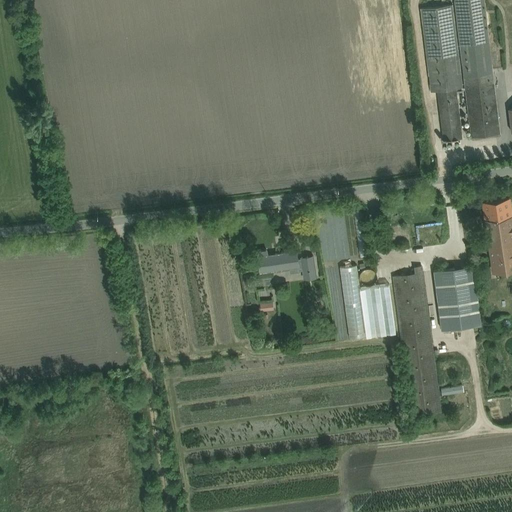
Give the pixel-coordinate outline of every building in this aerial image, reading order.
[(502,135),(485,0),(450,0),(451,4),(421,7),(431,89),(438,88),(444,142),(502,135)] [(482,219),(511,214),(508,194),(479,198),(482,219)] [(363,210),(353,211),(358,258),(368,257),(363,210)] [(489,269),(511,265),(511,222),(511,214),(482,219),(489,269)] [(255,273),(297,267),(294,248),(253,254),(255,273)] [(358,265),(340,267),(348,337),(367,335),(358,265)] [(475,265),(436,271),(444,328),(483,323),(475,265)] [(414,415),(443,411),(426,275),(396,279),(414,415)] [(379,287),(369,288),(374,335),(384,334),(379,287)] [(269,301),(268,312),(281,312),(281,301),(269,301)]
